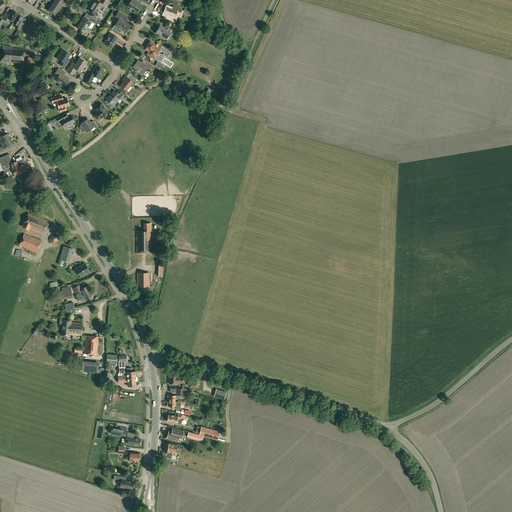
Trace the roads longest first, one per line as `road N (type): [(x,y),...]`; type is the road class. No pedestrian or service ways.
road 1 (track): [(276,0),(228,103),(156,84),(45,176)]
road 2 (unclassified): [(388,429),(149,355)]
road 3 (secondary): [(149,355),(123,287),(57,182)]
road 4 (secondary): [(148,511),(155,407),(149,355)]
road 5 (unclassified): [(388,429),(436,405),(511,341)]
